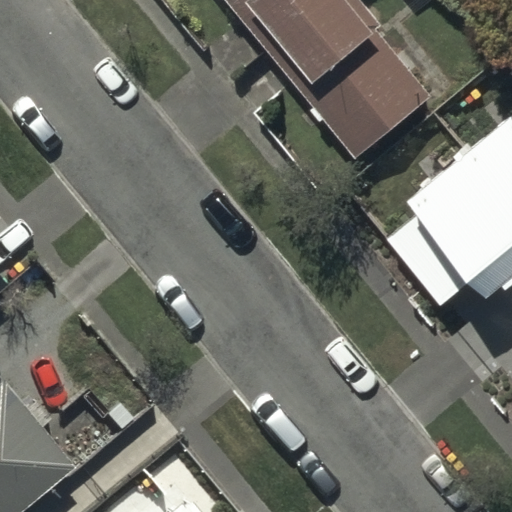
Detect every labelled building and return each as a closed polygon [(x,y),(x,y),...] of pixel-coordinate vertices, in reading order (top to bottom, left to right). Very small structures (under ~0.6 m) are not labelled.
[(223,0),(362,166),(437,104),(381,37),(388,32),(360,0),(223,0)] [(511,0),(463,0),(503,47),(511,39),(511,0)] [(511,117),(417,195),(496,291),(511,277),(511,117)] [(0,296),(16,284),(0,264),(0,296)] [(0,511),(35,511),(80,475),(5,386),(0,389),(0,511)]
